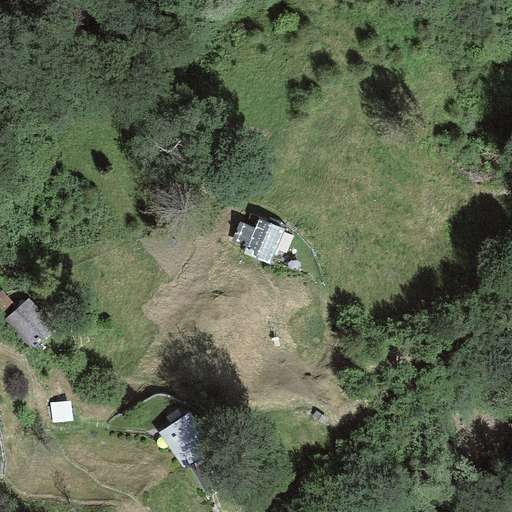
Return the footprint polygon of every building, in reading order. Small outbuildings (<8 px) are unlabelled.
[(249,170),(228,158),(211,189),(231,201),(249,170)] [(269,265),(285,229),(259,219),(254,229),(239,222),(231,241),(246,248),(244,254),(269,265)] [(0,292),(0,315),(12,303),(0,292)] [(3,321),(31,350),(56,328),(28,299),(3,321)] [(70,401),(51,404),(52,423),(72,421),(70,401)] [(159,433),(183,468),(187,465),(211,449),(213,448),(189,413),(159,433)] [(228,478),(211,449),(187,465),(205,494),(228,478)]
